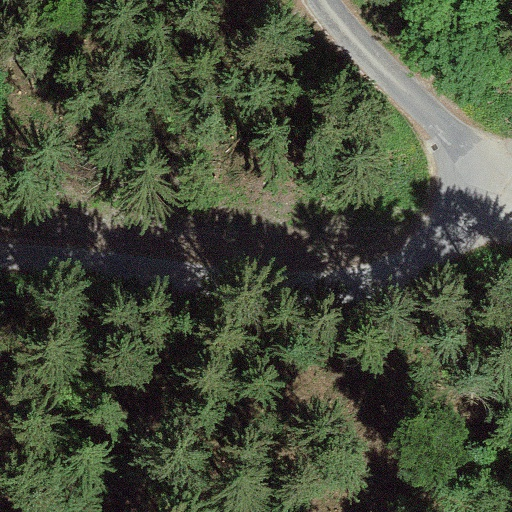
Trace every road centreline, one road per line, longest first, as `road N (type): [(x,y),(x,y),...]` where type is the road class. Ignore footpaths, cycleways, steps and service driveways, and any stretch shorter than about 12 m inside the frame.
road 1 (unclassified): [(511,202),(422,248),(385,257),(0,254)]
road 2 (unclassified): [(323,0),(361,53),(511,175)]
